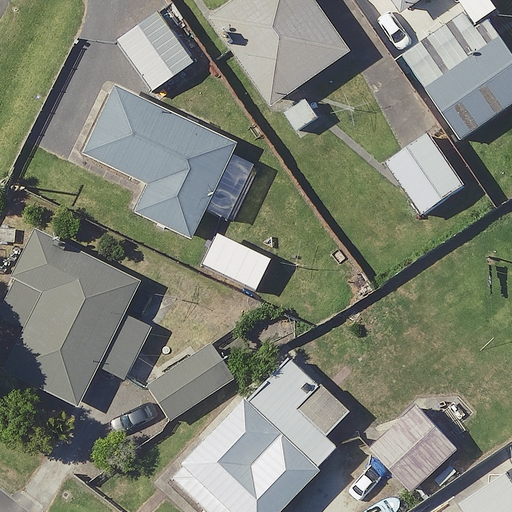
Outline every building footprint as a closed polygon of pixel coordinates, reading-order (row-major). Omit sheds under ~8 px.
[(342,48),(309,0),(219,0),(201,12),(261,102),(342,48)] [(404,0),(379,0),(388,12),(404,0)] [(181,58),(141,6),(100,38),(140,90),(181,58)] [(511,94),(511,59),(491,30),(417,82),(454,135),(511,94)] [(223,143),(101,83),(69,149),(136,182),(123,210),(177,236),(223,143)] [(456,183),(418,129),(376,159),(414,212),(456,183)] [(124,278),(18,228),(0,266),(0,316),(12,323),(0,349),(0,372),(63,402),(82,361),(114,376),(137,325),(108,312),(124,278)] [(222,377),(200,343),(136,384),(157,418),(222,377)] [(334,411),(269,349),(152,471),(195,511),(201,505),(208,511),(257,511),(321,445),(311,436),(334,411)] [(448,445),(409,400),(362,441),(402,486),(448,445)] [(511,511),(511,456),(447,490),(458,511),(511,511)]
